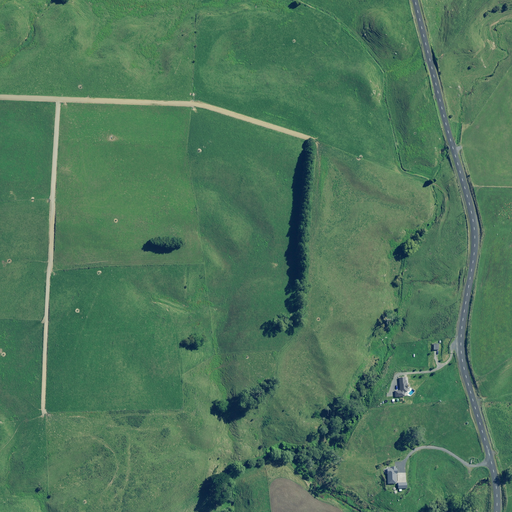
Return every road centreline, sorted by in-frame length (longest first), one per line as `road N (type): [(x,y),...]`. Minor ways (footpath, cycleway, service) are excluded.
road 1 (unclassified): [(414,0),(473,220),(460,352),(490,457),(496,511)]
road 2 (track): [(311,150),(190,121),(0,112)]
